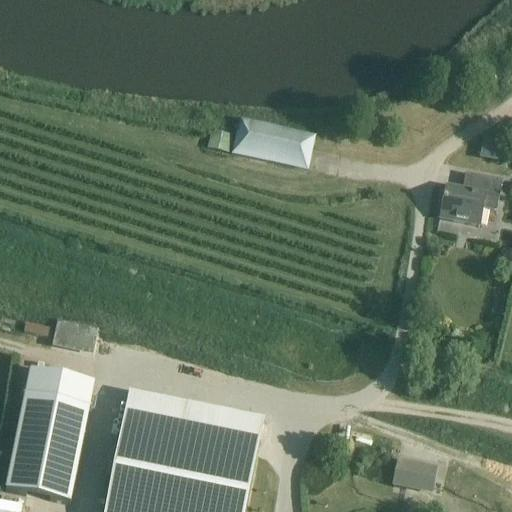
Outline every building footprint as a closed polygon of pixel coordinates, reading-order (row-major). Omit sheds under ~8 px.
[(308,172),(315,141),(239,125),(233,156),(308,172)] [(211,134),(208,151),(228,155),(231,139),(211,134)] [(495,143),(490,163),(506,166),(510,146),(495,143)] [(495,215),(498,200),(501,185),(466,177),(463,193),(445,189),(438,223),(480,232),(484,212),(495,215)] [(0,331),(18,336),(22,321),(0,315),(0,331)] [(98,333),(58,325),(54,342),(95,350),(98,333)] [(94,388),(30,375),(25,400),(89,413),(94,388)] [(115,471),(106,511),(246,511),(264,423),(130,396),(115,471)] [(89,413),(25,400),(6,495),(70,508),(89,413)] [(398,463),(393,489),(431,496),(436,470),(398,463)] [(431,510),(433,498),(395,493),(393,505),(431,510)]
